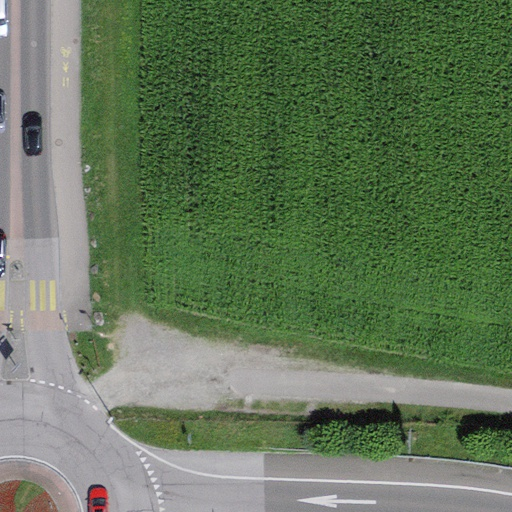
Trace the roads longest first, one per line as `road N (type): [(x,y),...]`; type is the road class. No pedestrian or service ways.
road 1 (track): [(65,420),(160,383),(472,398),(511,407)]
road 2 (tertiary): [(12,0),(10,410)]
road 3 (trunk): [(511,509),(411,498),(124,490)]
road 4 (tertiary): [(124,490),(114,465),(83,431),(10,410)]
